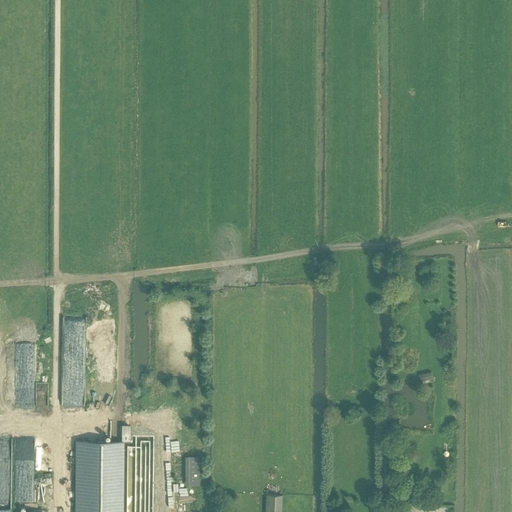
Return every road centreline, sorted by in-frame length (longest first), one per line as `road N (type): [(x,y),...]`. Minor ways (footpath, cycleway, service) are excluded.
road 1 (track): [(0,284),(397,245),(511,216)]
road 2 (track): [(64,428),(55,406),(58,0)]
